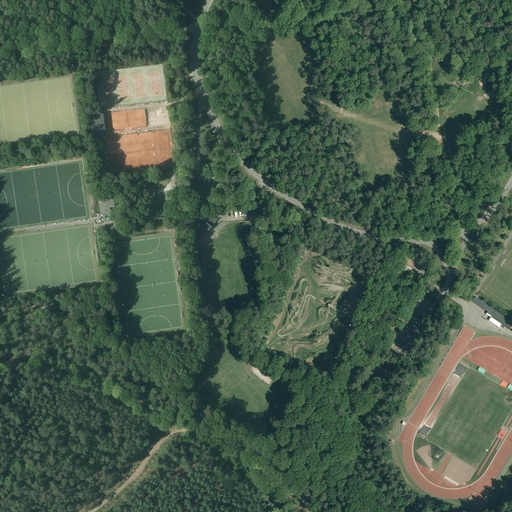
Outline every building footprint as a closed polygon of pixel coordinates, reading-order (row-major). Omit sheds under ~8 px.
[(103,133),(102,125),(102,119),(101,119),(100,116),(101,115),(91,116),(91,120),(90,120),(90,124),(92,124),(92,129),(91,129),(92,135),(103,133)] [(102,196),(98,196),(101,215),(110,214),(109,208),(114,207),(113,199),(108,200),(107,195),(102,196)] [(211,227),(211,226),(212,226),(211,220),(195,221),(196,240),(197,240),(198,241),(207,231),(208,232),(211,227)] [(408,257),(404,263),(420,273),(423,267),(408,257)] [(511,322),(475,297),(472,301),(488,312),(487,313),(492,316),(491,317),(509,329),(509,330),(511,325),(511,322)]
